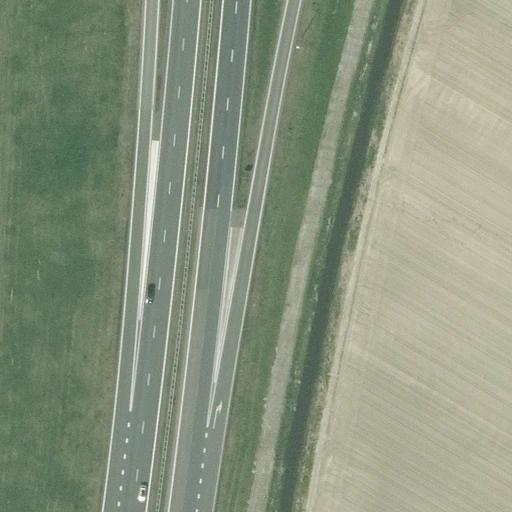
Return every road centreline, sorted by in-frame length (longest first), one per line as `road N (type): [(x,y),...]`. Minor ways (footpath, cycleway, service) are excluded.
road 1 (trunk): [(192,425),(251,228),(296,0)]
road 2 (trunk): [(192,425),(238,0)]
road 3 (trunk): [(185,0),(143,412)]
road 4 (trunk): [(151,0),(143,412)]
